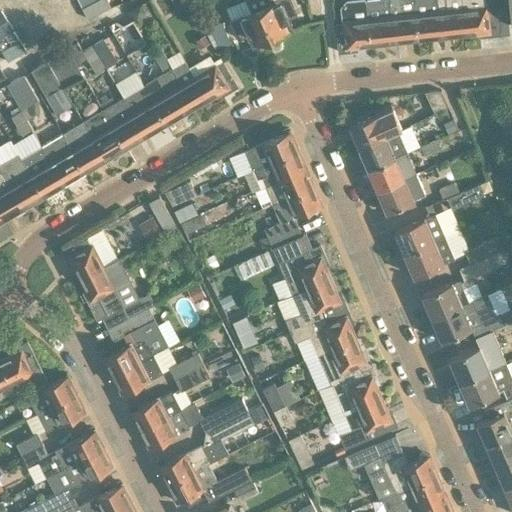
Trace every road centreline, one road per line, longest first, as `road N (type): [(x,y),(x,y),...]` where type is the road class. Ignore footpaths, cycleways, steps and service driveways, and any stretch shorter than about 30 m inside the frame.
road 1 (residential): [(295,90),(477,511)]
road 2 (residential): [(1,294),(42,236),(295,90)]
road 3 (residential): [(162,511),(67,333),(1,294)]
road 4 (residential): [(295,90),(511,63)]
